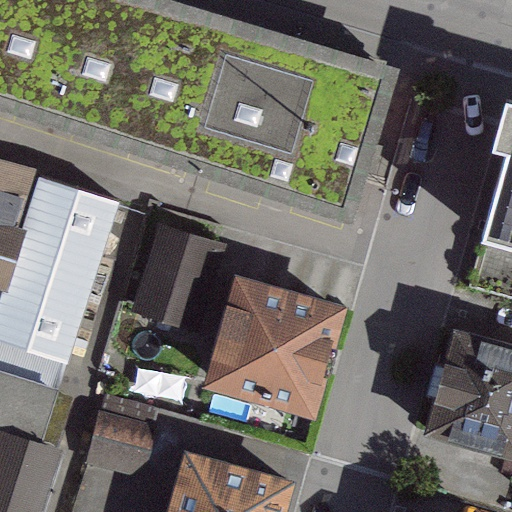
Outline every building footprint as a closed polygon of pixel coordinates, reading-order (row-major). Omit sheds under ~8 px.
[(0,0),(0,125),(354,243),(399,86),(126,0),(0,0)] [(511,149),(479,278),(511,287),(511,149)] [(41,177),(0,163),(0,293),(3,294),(41,177)] [(130,204),(50,180),(3,338),(82,362),(130,204)] [(231,248),(164,228),(140,312),(206,334),(231,248)] [(213,393),(319,423),(350,313),(245,283),(213,393)] [(511,344),(457,328),(426,427),(511,453),(511,344)] [(68,511),(102,405),(1,371),(0,374),(0,511),(68,511)] [(150,427),(109,414),(98,450),(138,463),(150,427)] [(292,511),(302,477),(189,449),(173,511),(292,511)]
